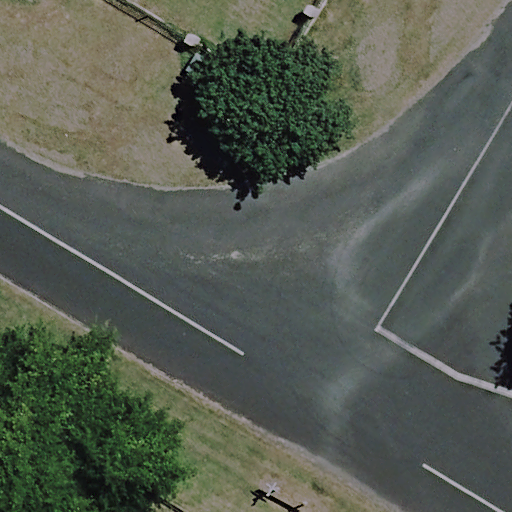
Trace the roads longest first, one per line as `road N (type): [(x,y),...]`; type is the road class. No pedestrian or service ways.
road 1 (residential): [(0,202),(327,404)]
road 2 (residential): [(511,100),(327,404)]
road 3 (residential): [(327,404),(503,511)]
